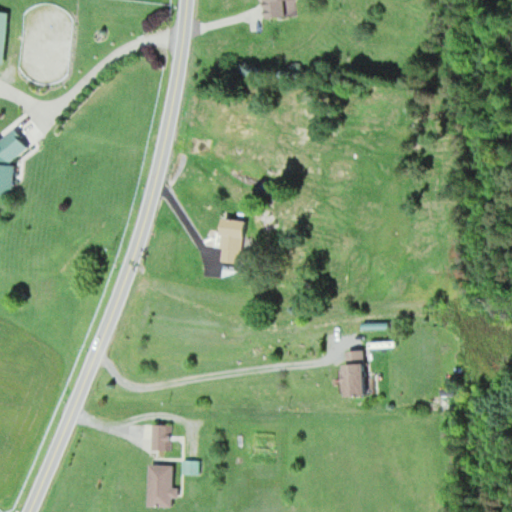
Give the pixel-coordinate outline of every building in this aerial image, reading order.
[(267,0),(268,18),(296,16),(295,0),(267,0)] [(10,12),(0,10),(0,63),(4,64),(10,12)] [(0,200),(12,201),(16,167),(12,161),(30,148),(16,128),(2,138),(0,137),(0,200)] [(221,262),(244,263),(246,219),(223,218),(221,262)] [(348,351),(351,398),(369,397),(367,350),(348,351)] [(152,449),(171,449),(171,424),(152,424),(152,449)] [(175,465),(152,465),(152,506),(175,506),(175,465)]
